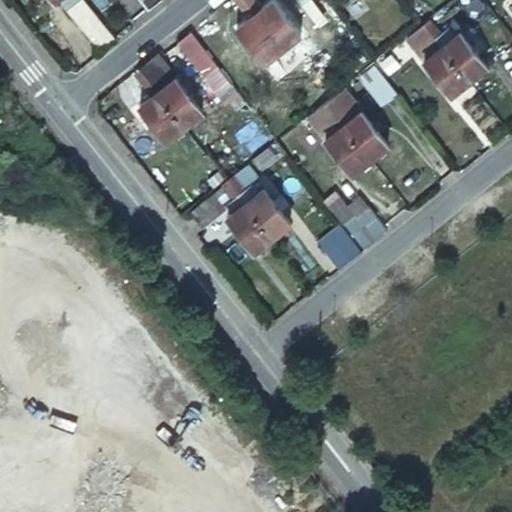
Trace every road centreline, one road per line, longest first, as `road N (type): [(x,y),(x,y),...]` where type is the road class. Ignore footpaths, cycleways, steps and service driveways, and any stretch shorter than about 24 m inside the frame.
road 1 (residential): [(255,351),(511,146)]
road 2 (residential): [(57,102),(255,351)]
road 3 (residential): [(255,351),(368,511)]
road 4 (residential): [(57,102),(188,0)]
